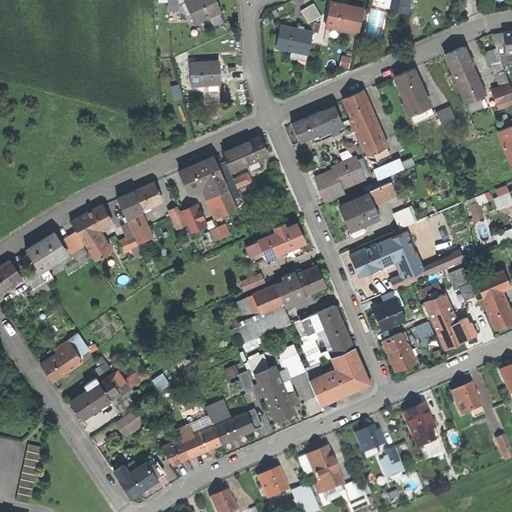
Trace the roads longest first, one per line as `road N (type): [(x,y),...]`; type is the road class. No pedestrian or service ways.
road 1 (residential): [(271,117),(93,195),(0,251)]
road 2 (residential): [(271,117),(391,393)]
road 3 (residential): [(144,511),(197,477),(391,393)]
road 4 (residential): [(511,16),(271,117)]
road 5 (residential): [(0,317),(131,511)]
road 6 (residential): [(391,393),(511,339)]
